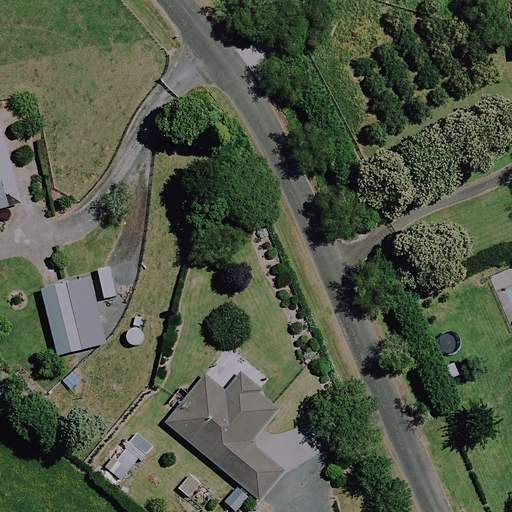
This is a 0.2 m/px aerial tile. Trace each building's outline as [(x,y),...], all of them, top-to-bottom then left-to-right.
[(0,211),(11,209),(8,197),(20,193),(4,133),(0,133),(0,211)] [(87,352),(71,287),(43,294),(59,359),(87,352)] [(148,336),(134,329),(126,343),(140,351),(148,336)] [(281,409),(242,376),(227,394),(208,378),(168,425),(261,503),(286,474),(252,445),(281,409)] [(155,448),(138,431),(112,458),(129,475),(155,448)] [(205,485),(192,475),(180,492),(193,502),(205,485)]
